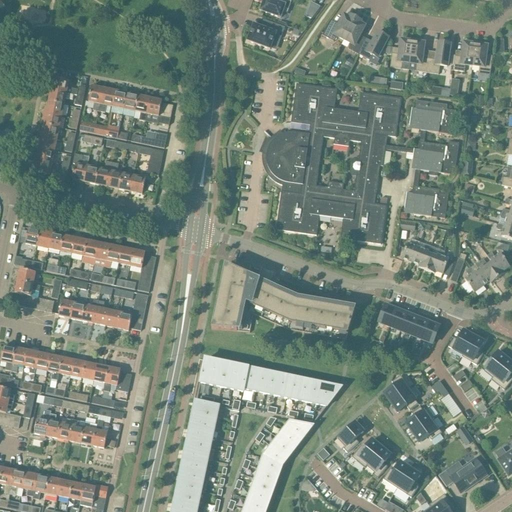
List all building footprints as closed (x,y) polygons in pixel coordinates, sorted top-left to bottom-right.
[(292,2),(285,0),(279,0),(278,4),(267,0),(264,0),(263,3),(262,3),(259,10),(261,10),(261,11),(280,19),(283,12),(288,14),(292,2)] [(311,3),(309,8),(318,11),(320,8),(311,3)] [(338,38),(344,41),(355,20),(350,17),(349,18),(344,16),(337,28),(330,25),(322,36),(333,42),(338,38)] [(361,22),(355,20),(344,41),(350,44),(349,50),(358,55),(365,43),(358,40),(365,27),(360,24),(361,22)] [(270,50),(274,38),(280,40),(284,29),(269,23),(267,30),(253,26),(247,42),(270,50)] [(371,46),(365,43),(358,55),(367,60),(372,56),(378,59),(388,39),(386,38),(386,36),(381,33),(380,35),(377,34),(371,46)] [(390,69),(409,71),(413,40),(404,39),(404,41),(401,41),(399,55),(392,54),(390,69)] [(410,64),(409,65),(416,66),(416,72),(427,74),(429,59),(423,58),(425,44),(422,44),(422,42),(413,40),(410,64)] [(436,60),(429,59),(427,74),(439,75),(440,67),(447,68),(450,46),(448,46),(449,44),(441,42),(440,44),(438,44),(436,60)] [(472,67),(476,43),(467,42),(467,44),(464,44),(462,57),(455,57),(453,71),(464,73),(465,66),(472,67)] [(485,45),(476,43),(472,67),(479,68),(478,75),(490,77),(492,62),(485,61),(487,47),(484,47),(485,45)] [(504,62),(497,56),(493,61),(500,67),(504,62)] [(354,63),(348,60),(344,68),(350,71),(354,63)] [(74,95),(74,96),(77,96),(77,95),(84,97),(86,89),(79,88),(78,90),(68,88),(70,81),(54,78),(51,90),(74,95)] [(391,82),(390,89),(401,91),(402,84),(391,82)] [(362,113),(329,109),(330,102),(335,103),(336,90),(296,85),(291,124),(310,126),(308,135),(295,133),(293,133),(291,133),(289,133),(286,134),(284,134),(283,135),(281,135),(280,136),(278,137),(276,139),(274,140),(273,141),(271,143),(270,144),(269,146),(268,148),(268,150),(267,152),(267,153),(266,155),(262,154),(262,158),(262,163),(263,168),(266,173),(269,178),(273,182),(277,185),(282,187),(281,193),(276,231),(317,237),(318,224),(314,223),(315,216),(348,221),(347,228),(342,227),(340,240),(381,245),(386,206),(375,205),(380,167),(383,167),(385,150),(413,154),(412,160),(416,160),(412,194),(407,194),(407,193),(404,209),(414,211),(413,215),(445,219),(448,195),(439,194),(440,190),(418,187),(420,171),(429,172),(429,176),(437,177),(438,173),(450,175),(451,167),(455,168),(459,144),(448,142),(448,146),(424,143),(425,132),(452,135),(456,111),(446,110),(447,105),(416,101),(415,110),(412,109),(409,127),(421,129),(418,151),(414,150),(386,147),(386,146),(375,144),(376,135),(395,138),(401,99),(360,93),(359,106),(363,106),(362,113)] [(93,111),(99,113),(104,89),(92,86),(89,102),(94,103),(93,111)] [(116,91),(112,107),(124,110),(127,94),(123,93),(123,90),(116,88),(116,91)] [(116,91),(104,89),(99,113),(105,114),(107,106),(112,107),(116,91)] [(442,89),(441,97),(449,98),(450,90),(442,89)] [(51,90),(49,102),(65,105),(66,99),(73,100),(74,96),(74,95),(51,90)] [(127,94),(124,110),(136,112),(139,96),(127,94)] [(77,96),(75,106),(82,107),(84,97),(77,96)] [(151,99),(139,96),(136,112),(141,113),(139,121),(145,122),(147,115),(151,99)] [(478,97),(476,106),(483,107),(484,98),(478,97)] [(147,115),(159,117),(160,111),(162,104),(162,101),(151,99),(147,115)] [(46,113),(62,117),(65,105),(49,102),(46,113)] [(162,104),(160,111),(172,114),(173,107),(162,104)] [(74,111),(72,119),(79,121),(81,112),(74,111)] [(170,120),(172,114),(160,111),(159,117),(159,118),(170,120)] [(60,128),(62,117),(46,113),(44,125),(60,128)] [(170,120),(159,118),(157,124),(169,127),(170,120)] [(77,131),(79,121),(72,119),(70,129),(77,131)] [(94,135),(96,125),(82,122),(80,132),(85,133),(85,134),(94,135)] [(57,140),(60,128),(44,125),(41,137),(57,140)] [(96,125),(94,135),(103,137),(106,138),(108,128),(96,125)] [(107,131),(106,138),(117,140),(119,133),(107,131)] [(119,133),(117,140),(127,142),(128,135),(119,133)] [(67,142),(74,144),(76,135),(69,134),(67,142)] [(156,134),(154,140),(166,143),(167,136),(156,134)] [(92,145),(94,138),(84,136),(83,143),(92,145)] [(141,145),(142,138),(133,136),(131,143),(141,145)] [(55,152),(57,140),(41,137),(39,148),(55,152)] [(103,140),(94,138),(92,145),(101,147),(103,140)] [(154,140),(142,138),(141,145),(153,147),(154,140)] [(166,143),(154,140),(153,147),(164,150),(166,143)] [(115,150),(117,143),(107,141),(106,148),(115,150)] [(72,154),(74,144),(67,142),(65,152),(72,154)] [(117,143),(115,150),(125,152),(126,145),(117,143)] [(139,155),(140,148),(131,146),(129,153),(139,155)] [(52,163),(55,152),(39,148),(36,160),(52,163)] [(150,157),(151,157),(152,150),(140,148),(139,155),(150,157)] [(152,150),(151,157),(163,159),(164,153),(152,150)] [(73,180),(84,183),(88,167),(89,158),(75,156),(73,166),(75,167),(73,180)] [(62,166),(69,167),(71,159),(64,157),(62,166)] [(149,163),(161,165),(163,159),(151,157),(150,157),(149,163)] [(36,160),(34,172),(50,176),(51,170),(57,171),(59,165),(52,164),(36,160)] [(96,185),(108,188),(113,164),(106,162),(104,170),(99,169),(96,185)] [(160,171),(161,165),(149,163),(148,169),(160,171)] [(108,188),(119,190),(123,174),(117,173),(119,165),(113,164),(108,188)] [(66,180),(69,167),(62,166),(59,178),(66,180)] [(96,185),(99,169),(88,167),(84,183),(96,185)] [(503,178),(502,186),(511,188),(511,168),(508,168),(506,179),(503,178)] [(160,171),(148,169),(147,175),(159,177),(160,171)] [(119,190),(131,193),(134,177),(123,174),(119,190)] [(146,179),(134,177),(131,193),(143,195),(146,179)] [(475,186),(466,184),(464,192),(473,195),(475,186)] [(471,209),(462,207),(461,213),(470,216),(471,209)] [(502,214),(511,216),(511,207),(511,212),(503,210),(502,214)] [(501,219),(499,225),(505,226),(511,228),(511,216),(502,214),(501,219)] [(416,224),(401,222),(401,230),(415,232),(416,224)] [(511,228),(505,226),(499,225),(497,230),(503,232),(501,237),(511,240),(511,228)] [(25,245),(37,247),(40,232),(28,229),(25,245)] [(37,247),(49,250),(52,234),(40,232),(37,247)] [(49,250),(60,252),(64,237),(52,234),(49,250)] [(72,255),(75,239),(64,237),(60,252),(72,255)] [(84,257),(87,242),(75,239),(72,255),(84,257)] [(413,263),(418,248),(420,243),(415,241),(413,246),(408,244),(402,259),(413,263)] [(94,266),(99,244),(87,242),(84,257),(83,264),(94,266)] [(94,266),(106,268),(110,246),(99,244),(94,266)] [(419,268),(422,270),(431,247),(426,245),(424,250),(418,248),(413,263),(420,266),(419,268)] [(119,264),(122,249),(110,246),(106,268),(111,269),(112,263),(119,264)] [(422,270),(431,273),(437,257),(432,256),(435,248),(431,247),(422,270)] [(119,264),(130,267),(133,251),(122,249),(119,264)] [(440,250),(437,257),(431,273),(435,274),(436,272),(443,275),(449,260),(443,257),(445,252),(440,250)] [(143,263),(145,257),(145,254),(133,251),(130,267),(142,269),(142,268),(143,263)] [(487,257),(492,263),(502,276),(505,274),(503,272),(510,267),(500,254),(495,258),(492,253),(487,257)] [(145,257),(143,263),(155,265),(156,259),(145,257)] [(465,262),(459,259),(450,281),(457,284),(465,262)] [(480,262),(494,282),(502,276),(492,263),(488,266),(483,259),(480,262)] [(20,268),(31,270),(33,263),(22,260),(20,268)] [(474,273),(483,286),(489,282),(491,284),(494,282),(480,262),(475,265),(479,270),(474,273)] [(43,265),(33,263),(31,270),(42,272),(43,265)] [(143,263),(142,268),(154,271),(155,265),(143,263)] [(46,273),(56,275),(57,268),(48,266),(46,273)] [(298,298),(248,276),(225,266),(211,330),(250,334),(254,315),(288,331),(346,341),(355,311),(354,311),(355,309),(357,309),(357,311),(358,311),(358,309),(298,298)] [(66,270),(57,268),(56,275),(65,277),(66,270)] [(142,269),(141,274),(153,277),(154,271),(142,268),(142,269)] [(483,286),(474,273),(471,269),(466,272),(469,277),(465,280),(474,293),(483,286)] [(20,270),(18,282),(33,285),(36,273),(20,270)] [(69,278),(79,280),(80,273),(71,271),(69,278)] [(90,275),(80,273),(79,280),(88,282),(90,275)] [(141,274),(140,280),(151,282),(153,277),(141,274)] [(92,275),(90,282),(102,285),(104,277),(92,275)] [(104,277),(102,285),(114,287),(115,280),(104,277)] [(125,289),(127,282),(118,280),(116,287),(125,289)] [(150,288),(151,282),(140,280),(139,286),(150,288)] [(55,281),(53,290),(60,292),(62,282),(55,281)] [(77,290),(78,283),(69,281),(67,288),(77,290)] [(15,293),(22,295),(29,296),(35,298),(38,298),(40,286),(33,285),(18,282),(15,293)] [(127,282),(125,289),(135,291),(136,284),(127,282)] [(78,283),(77,290),(86,292),(87,285),(78,283)] [(100,294),(101,287),(92,285),(92,286),(91,292),(100,294)] [(149,294),(150,288),(139,286),(137,291),(149,294)] [(101,287),(100,294),(109,296),(110,289),(101,287)] [(60,292),(53,290),(51,300),(58,301),(60,292)] [(123,299),(125,292),(116,290),(114,297),(123,299)] [(125,292),(123,299),(133,301),(134,294),(125,292)] [(26,309),(29,296),(22,295),(19,308),(26,309)] [(137,295),(135,301),(147,303),(148,297),(137,295)] [(32,310),(35,298),(29,296),(26,309),(32,310)] [(32,310),(39,312),(41,300),(38,299),(38,298),(35,298),(32,310)] [(45,313),(48,301),(41,300),(39,312),(45,313)] [(54,303),(48,301),(45,313),(52,314),(54,303)] [(58,317),(71,319),(74,304),(62,301),(58,317)] [(86,306),(82,322),(94,324),(97,309),(99,302),(94,301),(92,308),(86,306)] [(147,303),(135,301),(134,307),(146,309),(147,303)] [(97,309),(94,324),(105,327),(109,311),(103,310),(105,303),(99,302),(97,309)] [(82,322),(86,306),(74,304),(71,319),(82,322)] [(385,306),(378,324),(390,328),(396,311),(385,306)] [(146,309),(134,307),(133,312),(145,315),(146,309)] [(120,314),(109,311),(105,327),(117,329),(120,314)] [(396,311),(390,328),(400,332),(407,315),(396,311)] [(145,315),(133,312),(132,316),(132,318),(143,320),(145,315)] [(132,316),(120,314),(117,329),(129,332),(129,330),(130,324),(132,318),(132,316)] [(407,315),(400,332),(411,337),(418,319),(407,315)] [(142,326),(143,320),(132,318),(130,324),(142,326)] [(418,319),(411,337),(421,341),(428,323),(418,319)] [(428,323),(421,341),(432,345),(439,328),(428,323)] [(142,326),(130,324),(129,330),(141,332),(142,326)] [(454,339),(449,348),(463,356),(474,337),(463,332),(458,341),(454,339)] [(474,337),(463,356),(462,358),(476,366),(483,355),(479,353),(484,343),(474,337)] [(11,372),(16,349),(4,346),(1,362),(7,363),(5,371),(11,372)] [(24,367),(28,351),(16,349),(11,372),(17,373),(19,365),(24,367)] [(39,353),(28,351),(24,367),(30,368),(29,374),(35,375),(36,369),(39,353)] [(48,372),(51,356),(39,353),(36,369),(48,372)] [(488,359),(481,367),(485,370),(483,372),(492,379),(493,379),(508,361),(498,353),(492,362),(488,359)] [(62,358),(51,356),(48,372),(53,373),(52,380),(58,381),(59,374),(62,358)] [(71,376),(74,361),(62,358),(59,374),(71,376)] [(82,379),(86,363),(74,361),(71,376),(82,379)] [(248,370),(205,361),(205,362),(173,511),(197,511),(220,409),(239,413),(244,391),(248,370)] [(492,379),(491,381),(504,391),(511,381),(511,377),(510,376),(511,374),(511,364),(508,361),(493,379),(492,379)] [(94,381),(97,366),(86,363),(82,379),(94,381)] [(97,366),(94,381),(106,384),(109,368),(97,366)] [(102,400),(101,407),(110,409),(114,409),(115,402),(112,401),(113,397),(108,396),(109,393),(110,386),(118,387),(118,386),(119,380),(120,374),(121,371),(109,369),(106,385),(102,400)] [(258,372),(248,370),(244,391),(254,393),(258,372)] [(269,375),(258,372),(254,393),(265,395),(269,375)] [(461,372),(452,378),(456,383),(465,377),(462,373),(461,372)] [(120,374),(119,380),(131,382),(132,376),(120,374)] [(280,377),(269,375),(265,395),(275,397),(280,377)] [(290,379),(280,377),(275,397),(286,400),(290,379)] [(395,387),(384,395),(391,404),(408,392),(409,392),(410,391),(401,377),(392,383),(395,387)] [(0,385),(8,387),(10,380),(0,378),(0,385)] [(301,381),(290,379),(286,400),(296,402),(301,381)] [(10,380),(8,387),(17,389),(19,382),(10,380)] [(311,383),(301,381),(296,402),(307,404),(311,383)] [(445,389),(440,382),(432,388),(431,388),(436,395),(439,392),(445,389)] [(31,392),(33,385),(23,383),(22,390),(31,392)] [(322,386),(311,383),(307,404),(317,406),(322,386)] [(42,387),(33,385),(31,392),(41,394),(42,387)] [(118,387),(117,391),(128,394),(129,392),(129,388),(118,386),(118,387)] [(341,390),(322,386),(317,406),(326,408),(341,390)] [(0,400),(13,404),(15,397),(10,396),(11,390),(0,388),(0,400)] [(45,395),(54,397),(56,390),(47,388),(45,395)] [(56,390),(54,397),(64,399),(65,392),(56,390)] [(408,392),(391,404),(398,414),(407,408),(409,411),(418,405),(408,392)] [(68,400),(78,402),(79,395),(70,393),(68,400)] [(26,406),(33,408),(35,396),(28,395),(26,406)] [(88,397),(79,395),(78,402),(87,404),(88,397)] [(43,405),(52,407),(54,400),(45,398),(43,405)] [(101,407),(102,400),(93,398),(92,405),(101,407)] [(0,413),(4,414),(6,414),(7,409),(12,410),(13,404),(0,400),(0,413)] [(54,400),(52,407),(62,409),(63,402),(54,400)] [(66,410),(76,412),(77,405),(68,403),(66,410)] [(77,405),(76,412),(85,414),(86,407),(77,405)] [(30,420),(33,408),(26,406),(23,418),(30,420)] [(99,417),(100,410),(91,408),(90,415),(99,417)] [(414,418),(406,425),(413,434),(432,420),(432,421),(434,419),(427,409),(423,412),(420,408),(412,415),(414,418)] [(112,412),(100,410),(99,417),(110,419),(112,412)] [(51,415),(51,412),(45,411),(43,420),(37,419),(34,435),(46,437),(51,415)] [(1,426),(7,427),(9,416),(7,415),(6,415),(6,414),(4,414),(1,426)] [(46,437),(57,439),(61,424),(55,423),(57,416),(51,415),(46,437)] [(13,428),(15,417),(9,416),(7,427),(13,428)] [(21,418),(15,417),(13,428),(19,430),(21,418)] [(61,424),(57,439),(69,442),(74,421),(68,420),(67,425),(61,424)] [(432,420),(413,434),(420,444),(428,438),(431,442),(442,434),(432,421),(432,420)] [(74,421),(69,442),(81,444),(84,429),(79,428),(80,422),(74,421)] [(97,425),(92,447),(104,449),(108,434),(102,432),(104,422),(98,421),(97,425)] [(312,427),(289,423),(283,430),(300,443),(312,427)] [(84,429),(81,445),(92,447),(97,426),(85,424),(84,429)] [(339,438),(337,440),(345,448),(343,450),(347,454),(349,452),(359,444),(355,440),(363,433),(355,424),(339,438)] [(453,426),(445,431),(449,436),(457,430),(453,426)] [(463,429),(457,433),(460,437),(466,433),(463,429)] [(300,443),(283,430),(277,438),(293,451),(300,443)] [(293,451),(277,438),(270,447),(287,460),(293,451)] [(362,446),(352,458),(365,469),(367,467),(366,467),(381,449),(372,441),(365,449),(362,446)] [(287,460),(270,447),(263,457),(262,460),(281,467),(287,460)] [(381,449),(366,467),(367,467),(375,474),(373,476),(378,480),(387,468),(384,464),(390,456),(381,449)] [(496,454),(496,455),(499,460),(497,461),(508,478),(511,475),(511,451),(506,455),(503,451),(501,450),(496,454)] [(281,467),(262,460),(258,470),(278,477),(281,467)] [(471,489),(478,483),(479,482),(477,480),(480,478),(482,480),(487,476),(476,460),(450,478),(446,472),(439,477),(447,488),(453,484),(461,495),(470,488),(471,489)] [(387,474),(383,481),(397,490),(410,470),(400,463),(394,472),(390,470),(387,474)] [(10,496),(15,471),(3,469),(0,484),(6,486),(4,494),(10,496)] [(278,477),(258,470),(254,480),(274,487),(278,477)] [(410,470),(397,490),(411,499),(418,488),(414,485),(420,476),(410,470)] [(23,489),(26,474),(15,471),(10,496),(16,497),(18,488),(23,489)] [(305,480),(309,482),(314,474),(310,471),(305,480)] [(38,476),(26,474),(23,489),(28,490),(27,497),(33,498),(38,476)] [(46,494),(49,478),(38,476),(33,498),(33,499),(39,501),(41,493),(46,494)] [(49,478),(46,494),(58,497),(61,481),(49,478)] [(274,487),(254,480),(251,490),(270,497),(274,487)] [(69,499),(73,483),(61,481),(58,497),(69,499)] [(84,486),(73,483),(69,499),(75,500),(73,509),(79,510),(80,506),(84,486)] [(84,486),(80,506),(92,509),(93,503),(94,497),(106,499),(108,488),(96,486),(96,488),(84,486)] [(270,497),(251,490),(247,500),(267,508),(270,497)] [(421,494),(416,499),(421,506),(427,503),(421,494)] [(444,495),(429,506),(431,508),(434,511),(448,511),(453,508),(444,495)] [(105,505),(106,499),(94,497),(93,503),(105,505)] [(0,508),(7,510),(8,503),(0,500),(0,508)] [(265,511),(267,508),(247,500),(243,510),(247,511),(265,511)] [(387,504),(384,510),(386,511),(391,511),(395,506),(390,503),(388,502),(387,504)] [(409,511),(400,502),(396,506),(402,511),(409,511)] [(8,503),(7,510),(16,511),(18,505),(8,503)] [(105,505),(93,503),(92,509),(104,511),(105,505)]
